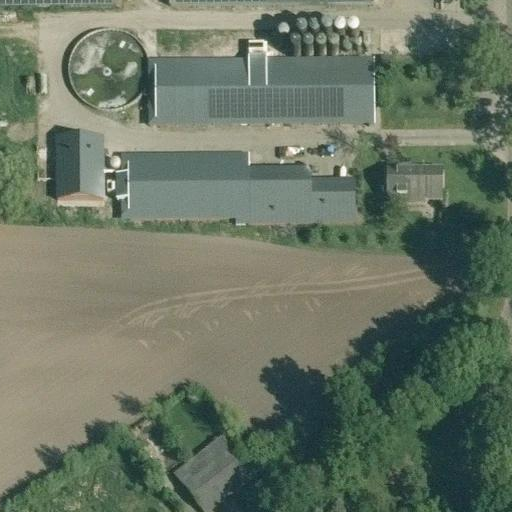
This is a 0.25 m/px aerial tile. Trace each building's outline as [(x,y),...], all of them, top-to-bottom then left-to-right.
[(0,0),(0,8),(118,8),(118,0),(169,0),(169,5),(373,5),(372,0),(0,0)] [(462,0),(441,0),(442,14),(462,14),(462,0)] [(69,74),(69,77),(70,81),(71,84),(72,88),(73,91),(75,94),(77,97),(80,100),(82,102),(85,104),(88,106),(91,108),(94,110),(98,111),(101,112),(105,112),(108,112),(112,112),(115,112),(119,111),(122,110),(126,109),(129,107),(132,106),(135,103),(138,101),(140,98),(142,96),(144,93),(146,89),(147,86),(148,83),(149,79),(150,76),(150,72),(150,69),(149,65),(149,62),(147,58),(146,55),(145,52),(143,49),(141,46),(138,43),(136,41),(133,39),(130,37),(127,35),(124,34),(120,33),(117,32),(113,31),(110,31),(106,31),(103,32),(99,32),(96,33),(93,35),(90,36),(87,38),(84,40),(81,42),(79,45),(77,48),(75,50),(73,54),(71,57),(70,60),(69,63),(69,67),(69,70),(69,74)] [(430,50),(446,50),(447,31),(423,31),(423,39),(402,39),(402,54),(430,55),(430,50)] [(382,68),(393,68),(393,58),(382,58),(382,68)] [(155,63),(155,126),(373,124),(373,62),(155,63)] [(511,80),(483,83),(485,109),(511,106),(511,80)] [(56,139),(57,201),(103,200),(102,139),(56,139)] [(248,219),(248,225),(355,224),(354,183),(310,184),(310,171),(249,172),(249,157),(128,158),(129,220),(248,219)] [(387,205),(424,205),(424,202),(441,202),(441,170),(410,170),(410,166),(387,166),(387,205)] [(174,476),(201,511),(210,511),(256,476),(225,436),(174,476)] [(400,510),(400,511),(429,511),(419,497),(400,510)]
